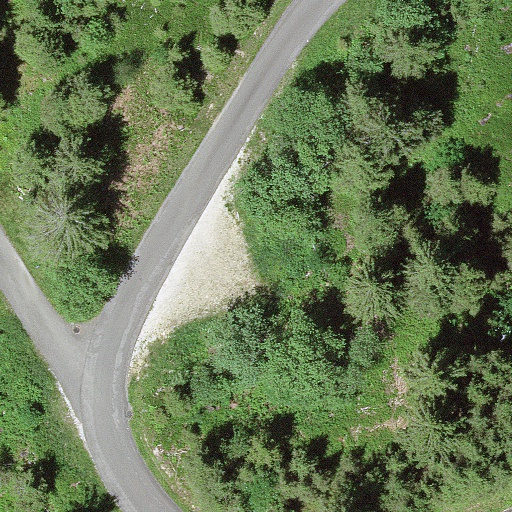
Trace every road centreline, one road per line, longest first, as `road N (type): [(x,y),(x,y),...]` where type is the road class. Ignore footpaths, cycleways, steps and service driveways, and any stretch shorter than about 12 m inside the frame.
road 1 (unclassified): [(318,0),(283,43),(143,273),(106,363),(102,437)]
road 2 (unclassified): [(0,255),(102,437)]
